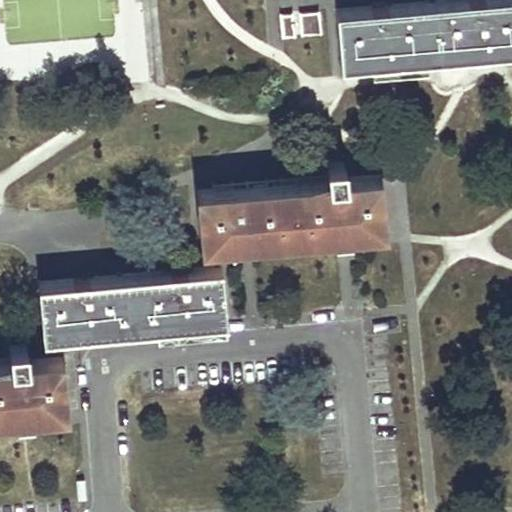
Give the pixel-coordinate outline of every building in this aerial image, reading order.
[(439,0),(387,5),(387,9),(387,13),(381,13),(380,5),(337,9),(341,64),(371,61),(425,56),(472,52),(488,51),(511,48),(511,0),(483,0),(484,4),(477,5),(474,0),(439,0)] [(301,33),(320,31),(318,11),(299,13),(301,33)] [(282,34),(294,33),(292,13),(280,14),(282,34)] [(372,67),(426,63),(425,56),(371,61),(372,67)] [(345,178),(345,171),(344,164),(328,165),(329,179),(248,186),(248,193),(240,194),(238,187),(198,190),(202,244),(237,241),(253,240),(287,237),(314,234),(384,229),(379,175),(345,178)] [(385,234),(384,229),(314,234),(315,241),(385,234)] [(254,247),(253,240),(237,241),(238,248),(254,247)] [(43,336),(60,334),(78,333),(78,325),(92,323),(92,332),(132,328),(175,325),(175,315),(189,314),(189,323),(225,320),(221,266),(184,270),(185,277),(178,278),(177,270),(87,278),(87,286),(81,287),(80,279),(38,282),(43,336)] [(189,314),(175,315),(175,325),(189,323),(189,314)] [(92,323),(78,325),(78,333),(92,332),(92,323)] [(0,417),(67,412),(63,357),(27,360),(25,346),(9,347),(10,362),(0,362),(0,417)] [(0,423),(67,418),(67,412),(0,417),(0,423)]
